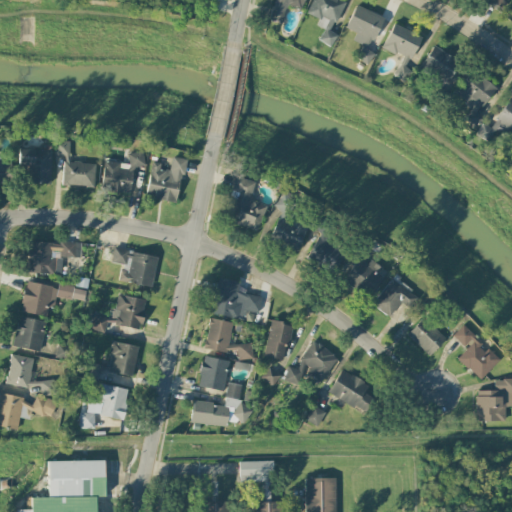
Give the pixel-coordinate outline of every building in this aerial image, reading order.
[(304,0),(272,0),(265,15),(280,23),(289,4),(300,9),(304,0)] [(311,0),(306,14),(319,19),(316,26),(323,29),(318,41),(331,46),(336,34),(331,32),(344,0),(311,0)] [(504,0),(484,0),(484,1),(499,10),(504,0)] [(383,18),(355,5),(345,28),(355,33),(352,40),(361,45),(355,58),(368,64),(373,53),(367,50),(383,18)] [(381,48),(402,57),(393,76),(404,81),(409,70),(405,69),(420,36),(392,23),(381,48)] [(418,67),(443,84),(458,62),(433,45),(418,67)] [(495,87),(470,70),(453,94),(471,107),(462,120),(478,131),(487,119),(477,112),(495,87)] [(511,100),(509,98),(489,127),(483,123),(475,134),(486,141),(500,121),(511,130),(511,100)] [(69,141),(54,141),(54,156),(62,156),(62,185),(94,186),(94,163),(69,162),(69,141)] [(18,165),(27,165),(26,183),(50,183),(50,150),(18,149),(18,165)] [(101,191),(130,193),(132,166),(142,166),(143,153),(128,152),(127,163),(102,162),(101,191)] [(184,159),(172,157),(169,171),(159,169),(160,164),(151,162),(145,197),(176,203),(184,159)] [(10,161),(0,160),(0,182),(10,183),(10,161)] [(265,204),(249,200),(254,182),(234,176),(230,191),(238,193),(230,224),(257,231),(265,204)] [(273,207),(291,216),(300,200),(282,190),(273,207)] [(296,252),(307,226),(293,219),(291,224),(277,218),(268,240),(296,252)] [(343,249),(317,239),(308,263),(334,273),(343,249)] [(61,274),(62,257),(80,258),(80,243),(28,242),(27,273),(61,274)] [(157,257),(112,248),(109,262),(121,265),(118,280),(151,287),(157,257)] [(367,265),(358,259),(343,280),(368,297),(386,271),(370,260),(367,265)] [(239,282),(217,278),(211,314),(243,320),(245,310),(258,313),(262,296),(237,291),(239,282)] [(400,302),(409,309),(418,297),(391,278),(372,305),(389,317),(400,302)] [(20,312),(46,316),(48,307),(53,308),(55,297),(83,301),(85,289),(58,284),(57,287),(25,282),(20,312)] [(113,317),(116,318),(115,325),(140,329),(145,299),(116,294),(113,317)] [(112,323),(113,318),(93,314),(90,330),(104,333),(106,322),(112,323)] [(12,346),(40,351),(45,321),(17,316),(12,346)] [(445,339),(424,317),(406,334),(427,356),(445,339)] [(232,323),(210,318),(204,349),(237,355),(236,358),(250,360),(253,346),(228,342),(232,323)] [(283,360),(290,325),(270,321),(263,356),(283,360)] [(484,346),(462,325),(452,335),(466,349),(456,358),(478,380),(498,360),(484,346)] [(137,347),(112,341),(106,371),(131,376),(137,347)] [(337,358),(314,341),(293,368),(291,367),(283,377),(294,386),(306,371),(319,381),(337,358)] [(27,387),(32,358),(10,354),(5,384),(27,387)] [(228,360),(202,357),(198,387),(224,391),(228,360)] [(260,379),(273,386),(280,373),(267,366),(260,379)] [(327,393),(364,414),(373,398),(363,393),(368,385),(340,369),(327,393)] [(475,421),(504,421),(504,407),(511,406),(511,379),(493,380),(493,390),(475,390),(475,421)] [(39,395),(53,394),(52,381),(38,382),(39,395)] [(241,384),(227,382),(223,408),(231,410),(230,418),(247,421),(249,405),(238,403),(241,384)] [(122,419),(127,388),(99,384),(97,400),(101,400),(99,416),(122,419)] [(0,426),(16,429),(18,417),(29,419),(30,413),(53,417),(56,400),(34,397),(33,400),(0,394),(0,426)] [(189,422),(226,426),(228,405),(191,401),(189,422)] [(324,412),(312,405),(303,419),(316,427),(324,412)] [(46,461),(47,497),(29,498),(29,509),(15,510),(14,511),(94,511),(94,497),(104,496),(103,461),(46,461)] [(238,462),(238,482),(272,481),(272,461),(238,462)] [(199,511),(199,502),(229,502),(229,511),(253,511),(253,503),(281,502),(281,511),(306,511),(306,479),(335,478),(335,511),(199,511)]
